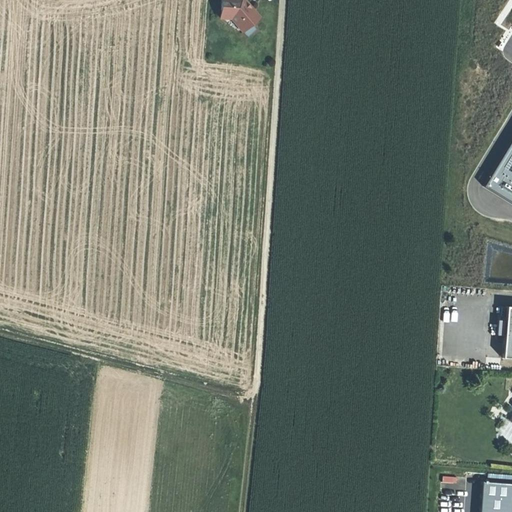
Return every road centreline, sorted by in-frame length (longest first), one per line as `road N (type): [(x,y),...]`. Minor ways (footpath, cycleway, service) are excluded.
road 1 (track): [(243,511),(282,0)]
road 2 (track): [(0,331),(255,398)]
